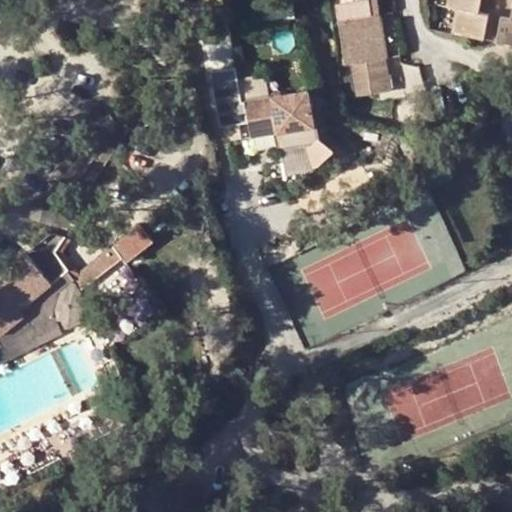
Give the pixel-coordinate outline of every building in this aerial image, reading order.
[(364,0),(361,0),(335,4),(344,63),(350,62),(354,94),(387,89),(376,14),(367,15),(364,0)] [(446,0),(446,6),(454,7),(451,31),(482,37),(486,13),(479,12),(480,0),(446,0)] [(501,16),(496,39),(511,42),(511,0),(509,18),(501,16)] [(95,75),(74,64),(64,80),(87,92),(95,75)] [(218,92),(240,91),(238,70),(216,70),(218,92)] [(250,136),(313,124),(306,88),(243,100),(250,136)] [(240,91),(218,92),(221,121),(242,120),(240,91)] [(415,118),(426,116),(423,96),(413,97),(415,118)] [(145,223),(113,240),(127,267),(159,250),(145,223)] [(51,281),(71,265),(61,252),(68,235),(49,234),(2,273),(0,270),(0,342),(7,352),(34,330),(17,309),(51,281)] [(71,265),(51,281),(58,291),(79,273),(71,265)] [(57,511),(56,508),(52,502),(37,510),(33,511),(57,511)]
